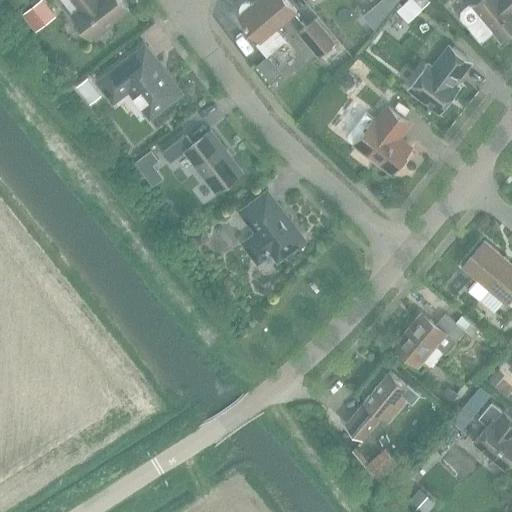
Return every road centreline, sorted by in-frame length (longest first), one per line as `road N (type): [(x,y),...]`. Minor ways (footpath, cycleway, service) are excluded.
road 1 (residential): [(405,264),(275,136),(175,11)]
road 2 (unclassified): [(204,435),(328,341),(405,264)]
road 3 (unclassified): [(204,435),(93,511)]
